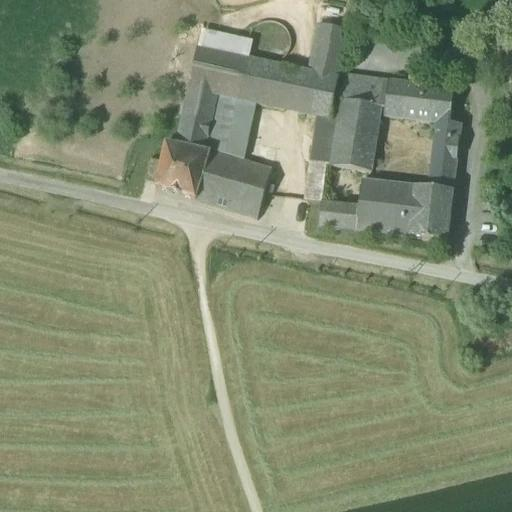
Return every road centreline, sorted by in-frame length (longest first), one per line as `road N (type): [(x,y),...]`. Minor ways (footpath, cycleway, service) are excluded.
road 1 (unclassified): [(0,176),(511,285)]
road 2 (track): [(191,219),(221,416),(255,511)]
